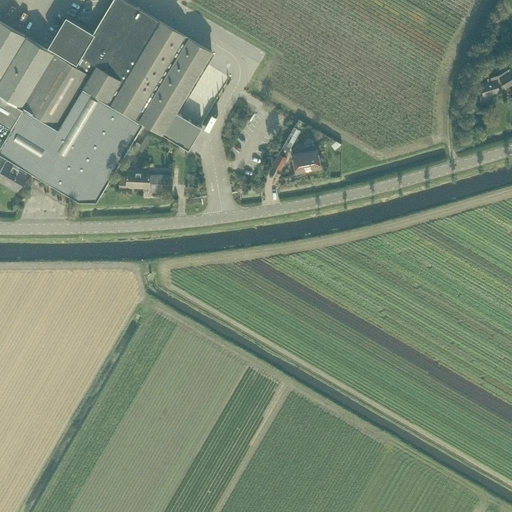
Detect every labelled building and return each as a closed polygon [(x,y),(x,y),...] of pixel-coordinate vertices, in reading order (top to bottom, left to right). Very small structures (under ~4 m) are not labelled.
[(0,0),(0,120),(11,127),(0,146),(0,152),(79,200),(97,200),(144,122),(171,139),(188,149),(202,127),(184,117),(176,111),(212,52),(127,0),(112,0),(96,29),(85,23),(76,18),(75,17),(69,14),(67,16),(52,44),(58,48),(55,53),(49,49),(38,43),(27,36),(21,33),(0,19),(0,0)] [(505,87),(511,82),(511,66),(499,74),(488,78),(489,82),(481,84),(484,95),(506,88),(505,87)] [(285,155),(290,147),(291,147),(301,130),(294,126),(272,164),(280,168),(287,156),(285,155)] [(142,151),(151,136),(147,133),(138,149),(142,151)] [(347,138),(341,143),(345,148),(351,143),(347,138)] [(306,147),(307,151),(293,154),(296,172),(321,167),(317,149),(316,149),(315,145),(314,144),(308,145),(306,147)] [(0,179),(18,190),(28,173),(6,161),(0,171),(0,179)] [(150,173),(150,170),(128,169),(128,175),(120,175),(119,187),(148,188),(149,191),(173,192),(174,174),(150,173)]
